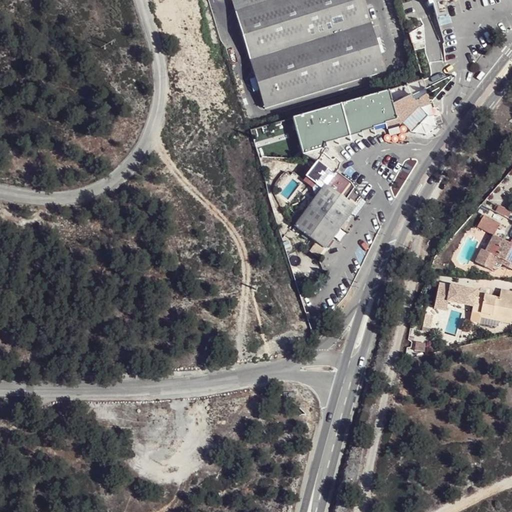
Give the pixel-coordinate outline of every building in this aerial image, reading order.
[(232,0),(250,59),(370,23),(362,0),(232,0)] [(499,3),(488,12),(494,18),(505,9),(499,3)] [(370,23),(250,59),(265,108),(385,72),(370,23)] [(482,71),(477,78),(481,81),(486,74),(482,71)] [(412,93),(409,82),(292,117),(302,151),(319,165),(327,154),(323,150),(320,142),(321,139),(331,137),(335,140),(347,136),(348,131),(359,129),(364,131),(377,128),(378,123),(383,121),(388,132),(399,129),(419,105),(412,93)] [(323,192),(320,196),(302,218),(299,214),(291,224),(325,251),(344,227),(363,203),(352,186),(338,175),(335,178),(319,165),(307,179),(316,186),(323,192)] [(312,189),(320,196),(323,192),(316,186),(312,189)] [(482,252),(476,264),(491,272),(493,269),(495,270),(500,269),(501,266),(511,272),(511,244),(510,247),(494,238),(486,254),(482,252)] [(482,319),(482,317),(511,323),(511,295),(502,293),(500,301),(485,299),(479,297),(480,295),(454,290),(452,302),(474,307),(472,316),(472,317),(479,318),(482,319)] [(449,313),(439,311),(435,334),(442,335),(443,329),(446,330),(449,313)] [(482,319),(479,318),(472,317),(470,325),(480,327),(482,319)]
